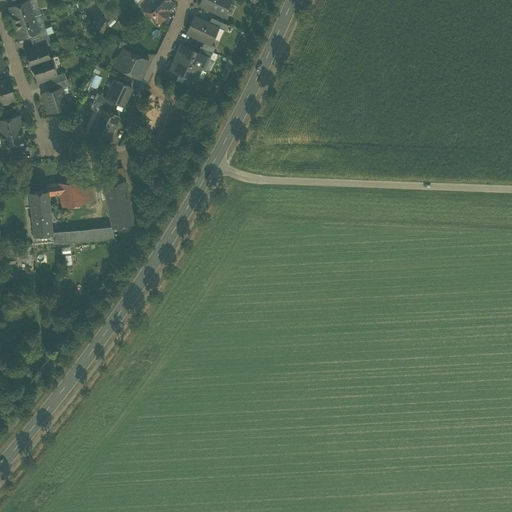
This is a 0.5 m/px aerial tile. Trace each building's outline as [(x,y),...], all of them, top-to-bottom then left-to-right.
[(11,16),(13,22),(33,16),(28,1),(28,0),(18,3),(9,7),(12,16),(11,16)] [(29,0),(28,1),(33,16),(41,13),(36,0),(29,0)] [(147,10),(160,22),(169,13),(166,10),(174,2),(171,0),(147,0),(144,4),(149,9),(147,10)] [(201,0),(199,5),(223,16),(230,0),(201,0)] [(46,28),(41,13),(33,16),(38,30),(46,28)] [(38,30),(33,16),(13,22),(16,29),(16,28),(19,37),(29,34),(38,31),(38,30)] [(186,33),(210,44),(213,37),(218,27),(208,22),(194,16),(186,33)] [(208,22),(218,27),(223,29),(226,24),(211,17),(208,22)] [(90,27),(88,20),(81,22),(84,29),(90,27)] [(46,28),(48,34),(54,32),(52,26),(46,28)] [(219,40),(223,29),(218,27),(213,37),(219,40)] [(29,34),(31,40),(48,34),(46,28),(38,30),(38,31),(29,34)] [(50,40),(48,34),(31,40),(33,45),(44,41),(44,42),(50,40)] [(123,48),(134,53),(137,48),(121,40),(118,46),(123,48)] [(29,66),(30,65),(46,60),(44,54),(46,53),(47,50),(44,42),(44,41),(33,45),(27,47),(28,50),(26,51),(28,58),(26,58),(29,66)] [(181,44),(175,56),(201,68),(206,56),(207,55),(198,51),(181,44)] [(206,56),(210,58),(213,52),(200,46),(198,51),(207,55),(206,56)] [(120,68),(141,78),(149,60),(134,53),(123,48),(119,57),(124,59),(120,68)] [(197,76),(201,68),(175,56),(169,69),(184,76),(194,81),(197,76)] [(210,58),(206,56),(201,68),(204,70),(209,70),(213,62),(210,58)] [(114,66),(120,68),(124,59),(119,57),(114,66)] [(50,59),(46,60),(30,65),(33,73),(34,72),(38,82),(47,79),(57,75),(54,66),(52,65),(50,59),(52,59),(51,58),(50,59)] [(102,68),(96,65),(93,71),(99,74),(102,68)] [(204,70),(201,68),(197,76),(203,79),(206,71),(204,70)] [(49,84),(50,84),(66,79),(64,72),(57,75),(47,79),(49,84)] [(96,87),(101,76),(95,74),(91,85),(96,87)] [(181,82),(192,87),(194,81),(184,76),(181,82)] [(0,103),(3,102),(5,104),(8,103),(9,100),(14,98),(12,92),(13,92),(11,85),(10,85),(8,79),(0,81),(0,103)] [(68,85),(66,79),(50,84),(52,90),(61,87),(67,85),(68,85)] [(114,101),(123,105),(132,88),(115,80),(110,91),(109,90),(106,97),(114,101)] [(61,87),(63,94),(70,92),(67,85),(61,87)] [(42,93),(48,112),(66,106),(62,95),(63,94),(61,87),(52,90),(42,93)] [(97,93),(94,98),(111,107),(114,101),(106,97),(97,93)] [(109,112),(111,107),(94,98),(92,104),(101,108),(109,112)] [(101,108),(92,104),(90,108),(93,109),(85,127),(91,130),(95,121),(101,108)] [(91,133),(107,141),(119,116),(109,112),(101,108),(95,121),(96,121),(91,133)] [(0,112),(0,118),(9,117),(8,110),(0,112)] [(0,132),(21,127),(18,115),(9,117),(0,118),(0,132)] [(24,140),(21,127),(0,132),(0,134),(2,144),(2,145),(11,143),(17,142),(24,140)] [(0,144),(0,149),(0,151),(13,150),(11,143),(2,145),(2,144),(0,144)] [(101,172),(104,184),(125,179),(122,168),(101,172)] [(84,179),(58,183),(60,194),(62,207),(88,201),(88,199),(85,187),(84,179)] [(112,226),(113,227),(134,222),(125,179),(104,184),(112,226)] [(48,196),(60,194),(58,183),(46,184),(47,189),(48,189),(48,196)] [(85,187),(88,199),(94,198),(92,186),(85,187)] [(29,191),(34,235),(48,233),(52,233),(52,232),(48,196),(48,189),(47,189),(29,191)] [(89,229),(90,240),(114,238),(113,227),(112,226),(89,229)] [(52,233),(53,244),(90,240),(89,229),(52,232),(52,233)]
